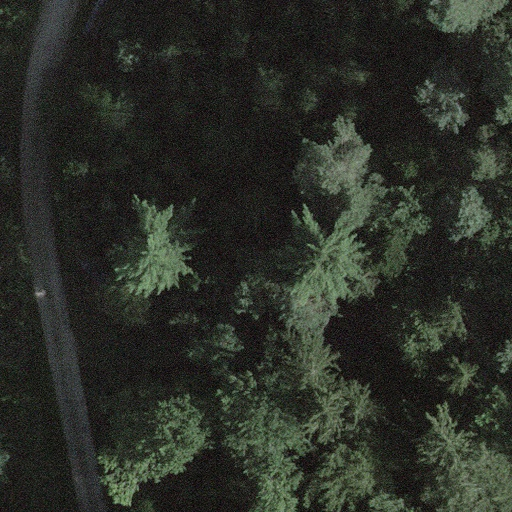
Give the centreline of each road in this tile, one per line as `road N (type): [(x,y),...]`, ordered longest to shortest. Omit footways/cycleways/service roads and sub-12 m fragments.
road 1 (track): [(100,511),(32,154),(39,68),(60,0)]
road 2 (track): [(48,254),(319,474),(383,511)]
